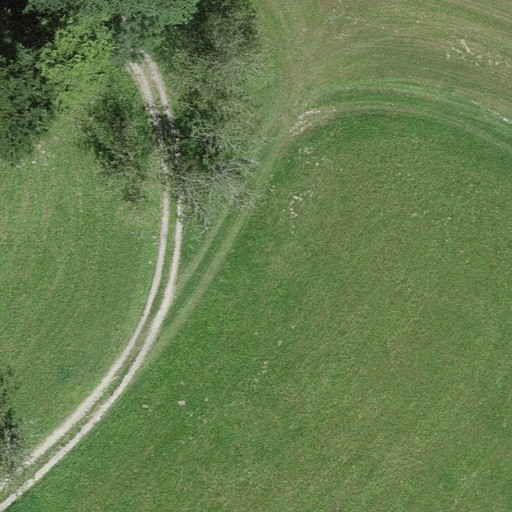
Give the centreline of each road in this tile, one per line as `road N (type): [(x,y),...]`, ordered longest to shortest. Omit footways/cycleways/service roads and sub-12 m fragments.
road 1 (track): [(100,0),(134,42),(166,110),(172,246),(143,343),(115,384),(0,497)]
road 2 (track): [(166,110),(389,97),(511,150)]
